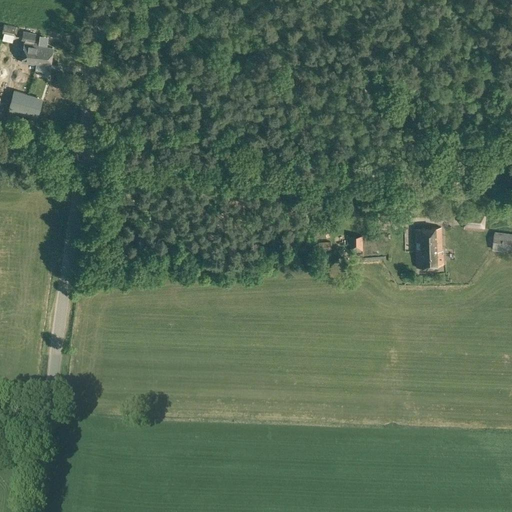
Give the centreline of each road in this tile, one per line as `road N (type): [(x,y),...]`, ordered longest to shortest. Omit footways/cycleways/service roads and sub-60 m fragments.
road 1 (track): [(511,179),(78,165)]
road 2 (tertiary): [(31,511),(78,165)]
road 3 (tertiary): [(78,165),(102,0)]
